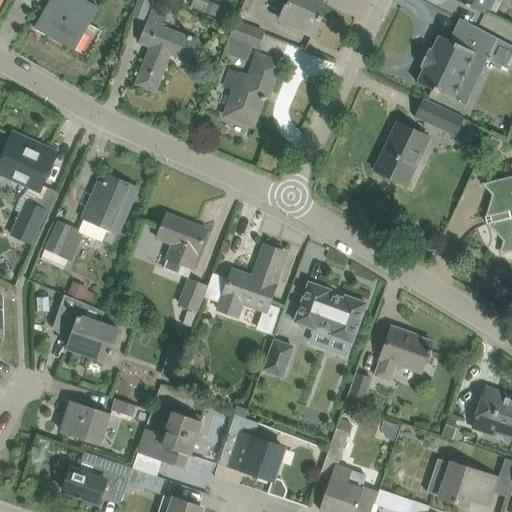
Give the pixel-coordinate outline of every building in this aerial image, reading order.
[(85,0),(51,0),(45,12),(35,29),(75,52),(85,33),(85,32),(99,7),(85,0)] [(150,0),(137,0),(132,15),(143,19),(150,0)] [(193,0),(191,8),(204,13),(208,4),(197,0),(193,0)] [(313,0),(273,0),(286,6),(280,21),(314,36),(327,6),(313,0)] [(458,0),(467,4),(466,6),(470,8),(471,6),(488,14),(494,0),(458,0)] [(206,14),(218,18),(222,7),(210,3),(206,14)] [(151,11),(146,24),(139,43),(150,47),(136,85),(156,93),(172,52),(190,60),(189,63),(191,63),(199,42),(163,27),(167,17),(151,11)] [(424,68),(417,83),(454,100),(475,55),(508,70),(511,62),(511,46),(460,19),(449,41),(439,36),(432,51),(429,49),(421,67),(424,68)] [(259,48),(264,34),(238,24),(233,38),(246,43),(253,46),(259,48)] [(246,43),(233,38),(226,54),(247,62),(253,46),(246,43)] [(235,90),(232,98),(225,116),(253,127),(263,100),(266,101),(267,98),(264,97),(266,90),(271,92),(281,64),(258,56),(249,79),(231,72),(226,86),(235,90)] [(417,117),(435,125),(455,135),(462,120),(424,102),(417,117)] [(406,185),(429,138),(398,124),(376,171),(406,185)] [(470,139),(475,137),(477,132),(475,128),(470,126),(466,128),(464,132),(466,137),(470,139)] [(13,134),(0,162),(0,172),(40,191),(57,154),(41,147),(38,153),(11,140),(14,135),(13,134)] [(491,136),(487,143),(497,148),(501,141),(491,136)] [(95,195),(77,232),(101,243),(107,230),(116,234),(128,209),(123,207),(131,188),(136,190),(136,189),(108,176),(99,197),(95,195)] [(488,217),(484,215),(486,227),(489,224),(505,240),(511,238),(511,191),(494,196),(488,217)] [(46,211),(28,203),(13,236),(31,245),(46,211)] [(166,214),(159,233),(157,239),(173,245),(164,269),(180,275),(183,266),(192,269),(198,254),(198,255),(208,230),(166,214)] [(59,256),(72,228),(59,222),(46,249),(41,260),(63,270),(68,260),(59,256)] [(213,274),(207,293),(205,298),(221,304),(219,310),(237,317),(241,306),(262,313),(256,330),(271,335),(280,309),(269,305),(276,287),(274,287),(286,254),(265,246),(253,279),(232,272),(229,281),(214,276),(214,274),(213,274)] [(190,281),(181,305),(198,312),(207,287),(190,281)] [(294,323),(354,344),(368,304),(308,282),(294,323)] [(104,312),(64,295),(53,327),(69,342),(67,348),(109,363),(120,331),(100,324),(104,312)] [(392,327),(381,359),(375,376),(392,382),(398,365),(421,373),(428,352),(431,353),(432,351),(429,349),(432,343),(415,337),(416,336),(392,327)] [(274,338),(263,370),(283,378),(295,345),(274,338)] [(187,347),(174,342),(169,358),(182,363),(187,347)] [(355,375),(345,404),(362,409),(372,381),(355,375)] [(480,407),(473,428),(495,436),(499,424),(511,427),(511,399),(504,397),(505,395),(486,388),(480,407)] [(112,411),(134,418),(137,407),(115,399),(112,411)] [(101,445),(111,416),(71,403),(61,432),(101,445)] [(232,414),(236,415),(244,418),(247,409),(236,405),(232,414)] [(183,469),(187,456),(189,456),(201,422),(174,413),(166,436),(146,429),(137,454),(137,453),(132,468),(147,473),(152,459),(183,469)] [(244,418),(236,415),(232,426),(242,430),(243,428),(255,433),(259,423),(244,418)] [(450,417),(443,435),(461,442),(464,434),(459,432),(461,427),(459,426),(460,421),(450,417)] [(350,427),(339,424),(327,458),(338,462),(350,427)] [(242,434),(237,447),(230,466),(273,481),(285,449),(242,434)] [(93,455),(86,473),(71,468),(63,491),(99,504),(101,499),(120,505),(128,484),(132,468),(93,455)] [(500,480),(438,459),(426,493),(440,498),(468,507),(472,495),(478,497),(477,502),(491,506),(500,480)] [(326,494),(320,511),(321,511),(322,510),(329,511),(371,511),(375,505),(380,490),(379,490),(377,494),(361,489),(366,476),(352,471),(337,466),(332,479),(326,494)] [(132,468),(128,484),(160,495),(165,479),(147,473),(132,468)] [(276,479),(268,487),(279,497),(286,489),(276,479)] [(380,490),(375,505),(381,507),(396,511),(409,511),(413,501),(405,498),(380,490)] [(159,510),(164,511),(201,511),(203,509),(164,496),(159,510)] [(72,497),(69,507),(75,509),(78,499),(72,497)]
